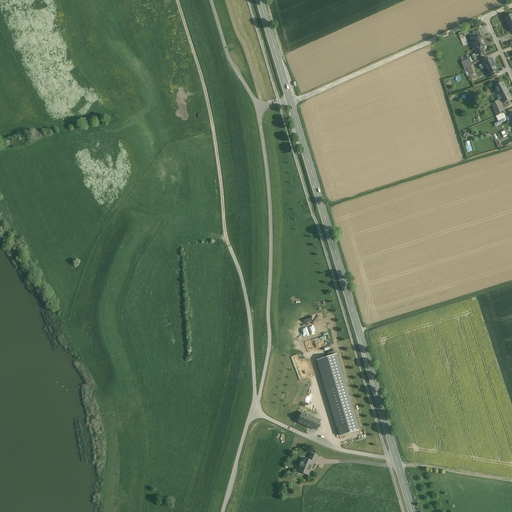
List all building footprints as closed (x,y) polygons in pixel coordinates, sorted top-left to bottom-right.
[(488,44),(484,34),(476,37),(480,47),(488,44)] [(501,70),(494,57),(490,59),(489,56),(484,58),(491,72),(495,70),(496,73),(501,70)] [(479,77),(475,71),(470,73),(475,79),(479,77)] [(511,99),(503,83),(495,87),(499,95),(497,96),(499,100),(502,98),(504,103),(511,99)] [(505,112),(499,101),(492,104),(497,116),(503,113),(505,112)] [(507,121),(503,113),(497,116),(496,116),(499,122),(494,124),(495,127),(500,125),(500,124),(507,121)] [(316,360),(339,436),(358,430),(335,354),(316,360)] [(297,422),(316,430),(320,420),(302,411),(297,422)] [(317,456),(311,454),(308,460),(313,463),(314,463),(317,456)] [(308,460),(303,458),(298,471),(308,475),(313,463),(308,460)]
